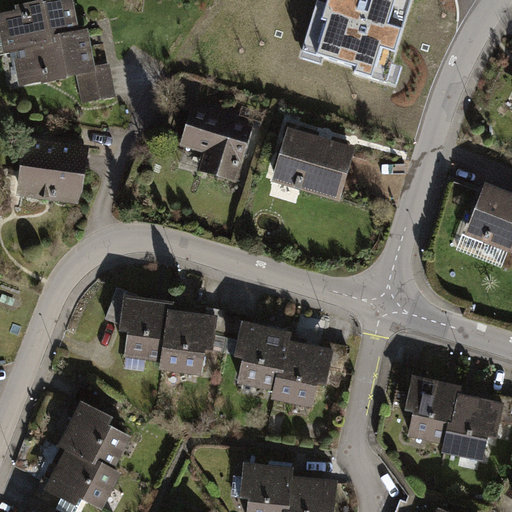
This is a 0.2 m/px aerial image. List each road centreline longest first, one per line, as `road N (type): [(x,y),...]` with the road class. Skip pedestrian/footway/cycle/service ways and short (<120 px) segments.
road 1 (residential): [(499,0),(476,29),(421,167),(390,307)]
road 2 (residential): [(109,249),(135,236),(390,307)]
road 3 (residential): [(0,453),(79,264),(109,249)]
road 4 (residential): [(390,307),(362,444),(390,494),(384,511)]
road 5 (residential): [(109,249),(102,213),(136,62)]
road 6 (residential): [(390,307),(511,349)]
